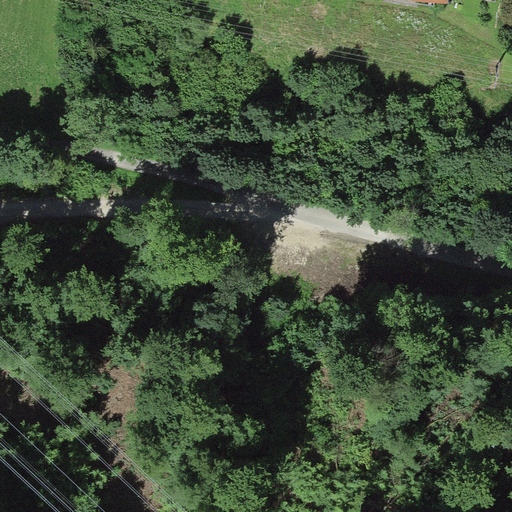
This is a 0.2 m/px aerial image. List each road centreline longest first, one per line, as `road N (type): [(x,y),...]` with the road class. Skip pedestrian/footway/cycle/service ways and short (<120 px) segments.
road 1 (track): [(511,258),(18,135)]
road 2 (track): [(365,216),(120,201),(0,207)]
